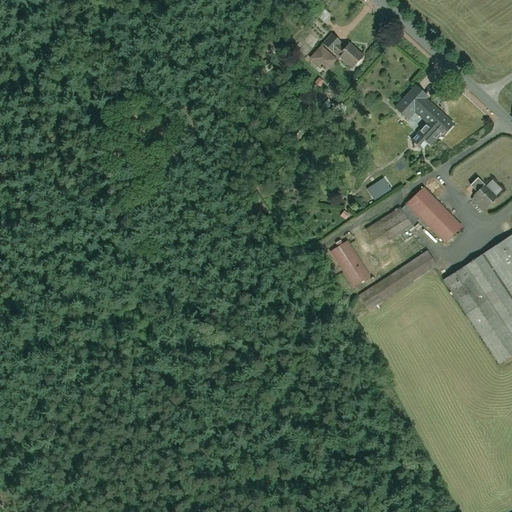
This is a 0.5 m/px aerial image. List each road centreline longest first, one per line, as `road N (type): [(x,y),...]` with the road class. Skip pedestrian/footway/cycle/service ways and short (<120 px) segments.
road 1 (unknown): [(310,248),(503,116)]
road 2 (residential): [(511,124),(379,0)]
